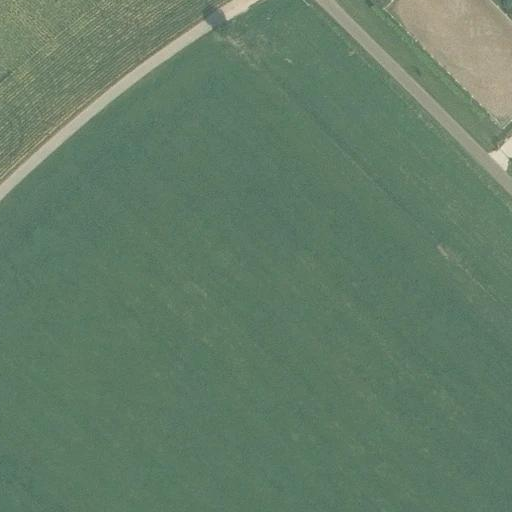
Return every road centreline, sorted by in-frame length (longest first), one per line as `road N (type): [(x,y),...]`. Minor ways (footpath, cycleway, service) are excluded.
road 1 (unclassified): [(250,0),(107,98),(0,194)]
road 2 (unclassified): [(511,188),(322,0)]
